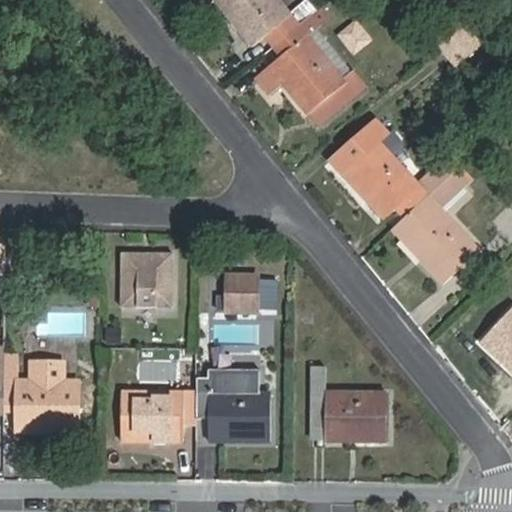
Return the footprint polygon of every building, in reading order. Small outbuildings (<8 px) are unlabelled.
[(273,46),(317,10),(309,0),(304,0),(287,13),(276,0),(213,0),(252,46),(265,36),(273,46)] [(326,20),(317,10),(273,46),(281,56),(254,78),(269,96),(282,84),(308,114),(311,112),(320,125),(365,88),(352,73),(343,80),(307,36),(326,20)] [(372,40),(356,20),(337,35),(353,54),(372,40)] [(482,42),(465,23),(443,43),(459,62),(482,42)] [(405,217),(454,172),(443,160),(416,183),(378,142),(386,134),(374,120),(328,161),(382,220),(397,207),(405,217)] [(465,183),(454,172),(405,217),(392,230),(442,284),(479,251),(439,207),(465,183)] [(170,308),(169,254),(118,254),(118,308),(170,308)] [(256,313),(256,305),(257,275),(227,274),(225,312),(256,313)] [(257,275),(256,305),(273,306),(274,275),(257,275)] [(511,308),(479,342),(501,363),(511,352),(511,353),(511,308)] [(212,345),(274,347),(274,322),(212,320),(212,345)] [(511,372),(511,353),(511,352),(501,363),(511,372)] [(16,358),(4,358),(4,361),(4,380),(17,380),(16,358)] [(4,380),(4,410),(16,411),(16,429),(77,430),(78,381),(62,381),(62,361),(32,361),(31,381),(17,380),(4,380)] [(325,422),(324,440),(386,442),(387,392),(313,390),(312,422),(325,422)] [(182,423),(195,424),(195,392),(121,392),(121,440),(182,441),(182,423)] [(195,392),(195,424),(209,423),(209,440),(270,441),(271,392),(195,392)] [(311,440),(324,440),(325,422),(312,422),(311,440)]
